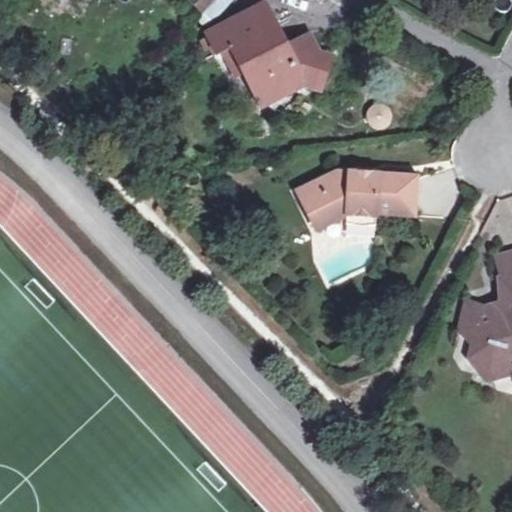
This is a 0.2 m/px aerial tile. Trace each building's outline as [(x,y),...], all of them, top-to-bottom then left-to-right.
[(215,0),(190,0),(204,12),(215,0)] [(233,50),(246,75),(263,108),(305,84),(323,90),(331,63),(320,58),(311,41),(290,52),(267,9),(210,38),(215,49),(219,56),(226,53),(233,50)] [(215,49),(210,38),(201,42),(207,53),(215,49)] [(233,50),(226,53),(239,79),(246,75),(233,50)] [(348,216),(377,218),(377,214),(414,216),(416,178),(343,173),(321,183),(324,191),(303,201),(318,231),(348,216)] [(300,193),(303,201),(324,191),(321,183),(300,193)] [(377,218),(348,216),(347,227),(376,228),(377,218)] [(511,276),(498,281),(507,317),(499,319),(498,315),(490,317),(488,312),(465,304),(457,333),(474,337),(467,362),(486,367),(493,377),(511,371),(511,276)]
